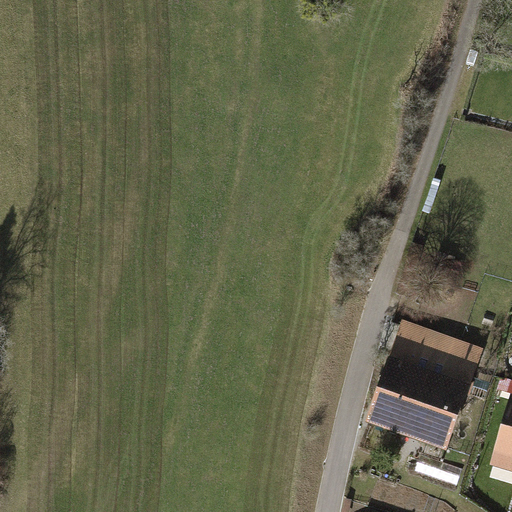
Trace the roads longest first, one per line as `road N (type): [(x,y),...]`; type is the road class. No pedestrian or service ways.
road 1 (track): [(473,0),(373,325)]
road 2 (unclassified): [(373,325),(328,511)]
